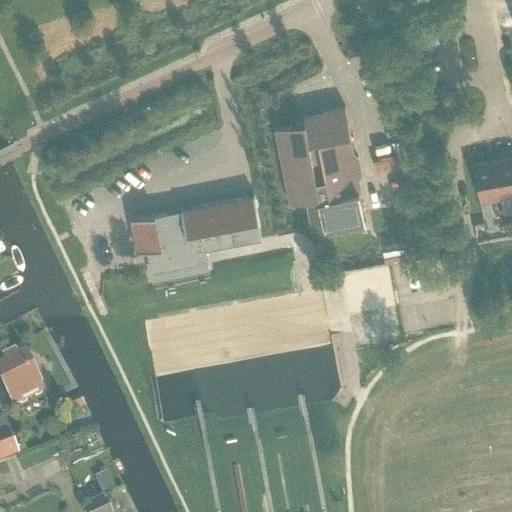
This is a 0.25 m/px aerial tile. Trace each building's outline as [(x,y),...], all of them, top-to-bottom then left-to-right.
[(322,111),(323,118),(276,128),(290,203),(306,200),(313,235),(325,232),(325,233),(366,225),(359,191),(354,192),(351,178),(358,177),(361,172),(358,156),(353,153),(350,135),(351,134),(345,106),(322,111)] [(511,156),(498,159),(505,197),(501,197),(504,212),(511,210),(511,202),(511,196),(511,195),(511,156)] [(491,199),(501,197),(505,197),(498,159),(474,163),(481,201),(484,216),(493,214),(491,199)] [(254,194),(131,218),(137,251),(148,249),(152,269),(194,261),(192,252),(262,238),(260,229),(261,228),(254,194)] [(0,361),(0,377),(15,409),(45,394),(23,350),(0,361)] [(11,435),(0,438),(0,464),(19,457),(11,435)] [(91,509),(86,511),(110,511),(106,502),(103,496),(88,502),(91,509)]
